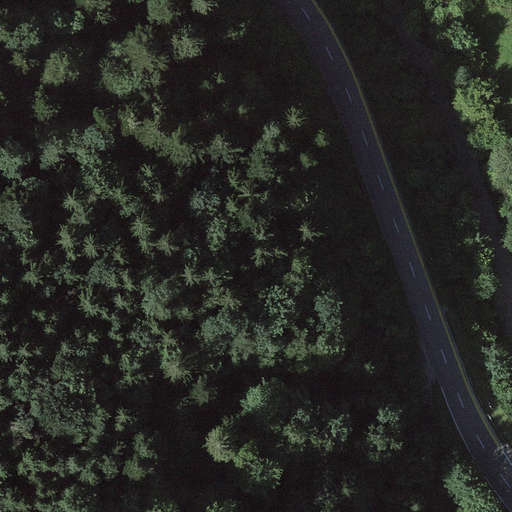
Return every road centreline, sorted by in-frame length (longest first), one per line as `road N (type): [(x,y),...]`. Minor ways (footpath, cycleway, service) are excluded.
road 1 (tertiary): [(511,488),(464,408),(352,102),(296,0)]
road 2 (track): [(444,355),(426,382),(438,511)]
